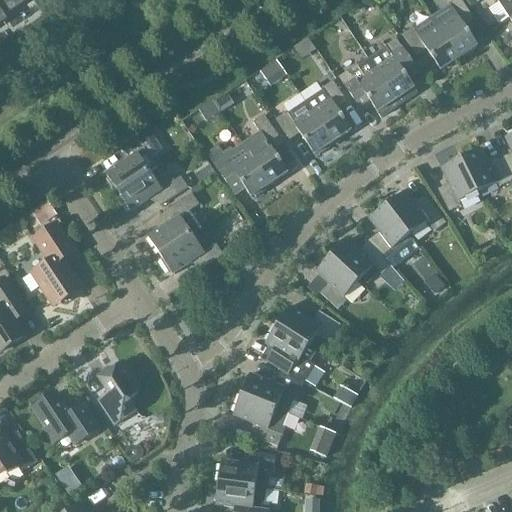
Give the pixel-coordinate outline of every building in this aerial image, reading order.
[(0,0),(0,21),(31,0),(0,0)] [(450,8),(433,19),(460,60),(478,47),(464,25),(474,19),(460,0),(455,0),(448,5),(450,8)] [(511,0),(497,0),(499,3),(510,19),(511,17),(511,0)] [(413,29),(402,36),(416,57),(427,50),(441,72),(460,60),(433,19),(415,31),(413,29)] [(419,74),(396,40),(368,59),(400,107),(418,95),(409,81),(419,74)] [(400,107),(368,59),(339,78),(362,112),(372,106),(381,119),(400,107)] [(313,114),(333,144),(352,132),(337,110),(347,103),(333,82),(305,101),(313,114)] [(211,109),(238,94),(232,84),(205,99),(211,109)] [(333,144),(313,114),(305,101),(276,120),(290,141),(300,135),(315,156),(318,154),(319,156),(330,149),(329,147),(333,144)] [(249,155),(270,186),(289,173),(275,152),(285,145),(266,115),(254,123),(260,131),(241,143),(249,155)] [(162,150),(150,132),(122,150),(129,160),(106,176),(109,179),(107,181),(114,193),(117,191),(119,194),(150,173),(144,164),(150,158),(162,150)] [(511,136),(506,139),(511,153),(511,154),(501,160),(511,183),(511,185),(511,136)] [(270,186),(249,155),(241,143),(224,154),(219,145),(208,152),(213,161),(236,196),(246,190),(252,198),(255,196),(256,198),(267,191),(265,189),(270,186)] [(511,183),(501,160),(489,165),(482,151),(462,160),(478,194),(498,185),(500,188),(511,183)] [(459,204),(478,194),(462,160),(442,170),(449,185),(438,190),(449,213),(461,207),(459,204)] [(150,173),(119,194),(131,213),(154,197),(161,207),(188,189),(181,178),(174,182),(170,175),(156,182),(150,173)] [(387,207),(410,237),(427,224),(435,233),(446,224),(426,198),(415,206),(405,193),(387,207)] [(149,239),(161,257),(200,231),(189,214),(200,206),(192,195),(165,214),(172,224),(149,239)] [(47,202),(32,212),(41,227),(57,216),(47,202)] [(393,250),(410,237),(387,207),(370,221),(380,234),(368,242),(386,261),(396,253),(393,250)] [(69,299),(82,290),(63,261),(75,253),(56,225),(35,239),(48,259),(46,265),(33,274),(55,308),(62,303),(68,304),(69,299)] [(212,248),(200,231),(161,257),(163,260),(161,262),(169,274),(171,272),(173,276),(196,261),(203,271),(222,258),(214,248),(212,248)] [(391,267),(386,261),(368,242),(359,253),(347,241),(331,258),(359,283),(374,268),(383,276),(391,267)] [(344,299),(359,283),(331,258),(316,274),(328,285),(320,294),(339,311),(347,302),(344,299)] [(443,265),(431,271),(437,284),(449,279),(443,265)] [(0,353),(25,337),(9,314),(22,306),(4,279),(0,281),(0,353)] [(278,327),(310,347),(317,335),(330,343),(341,326),(320,313),(313,323),(290,308),(278,327)] [(282,372),(304,384),(315,390),(324,376),(308,365),(317,352),(310,347),(278,327),(266,346),(274,351),(266,363),(282,372)] [(138,391),(138,386),(137,382),(124,363),(113,370),(110,369),(103,374),(102,378),(99,380),(109,395),(99,402),(115,427),(137,412),(130,402),(133,399),(136,396),(138,391)] [(299,396),(304,384),(282,372),(276,386),(250,376),(242,397),(288,415),(293,402),(296,403),(299,396)] [(341,388),(334,400),(347,407),(353,394),(341,388)] [(77,446),(101,431),(85,407),(71,415),(57,394),(33,410),(46,429),(45,430),(55,445),(70,435),(77,446)] [(283,428),(288,415),(242,397),(234,417),(259,427),(255,439),(278,448),(286,429),(283,428)] [(150,421),(149,424),(149,426),(151,429),(153,431),(155,432),(158,432),(161,431),(163,429),(164,427),(165,424),(164,421),(163,419),(161,417),(159,416),(156,416),(153,417),(151,419),(150,421)] [(325,430),(320,442),(331,446),(336,435),(325,430)] [(22,473),(38,463),(19,434),(8,441),(5,436),(0,439),(0,474),(5,471),(8,476),(19,469),(22,473)] [(128,450),(127,454),(133,463),(142,457),(142,453),(140,449),(133,448),(128,450)] [(222,463),(219,485),(281,493),(283,478),(273,477),(276,457),(251,454),(249,466),(222,463)] [(113,462),(112,466),(115,470),(119,471),(123,468),(124,464),(121,460),(117,459),(113,462)] [(281,493),(219,485),(216,507),(243,510),(243,511),(268,511),(269,508),(263,507),(265,492),(281,494),(281,493)] [(306,486),(305,495),(317,496),(318,488),(306,486)] [(56,497),(53,508),(62,510),(65,499),(56,497)]
